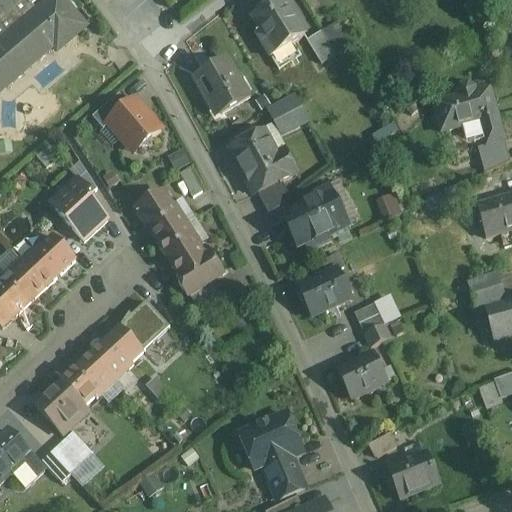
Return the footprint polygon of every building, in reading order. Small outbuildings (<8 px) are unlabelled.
[(0,0),(0,29),(7,38),(0,43),(0,92),(54,48),(58,52),(87,29),(61,0),(52,0),(37,13),(31,7),(39,0),(0,0)] [(282,2),(253,20),(262,34),(258,37),(272,60),(306,39),(282,2)] [(347,51),(333,28),(321,35),(336,58),(347,51)] [(336,58),(321,35),(307,43),(321,66),(336,58)] [(229,62),(194,82),(206,102),(211,99),(222,116),(251,100),(229,62)] [(490,91),(476,95),(475,91),(468,87),(461,89),(458,95),(459,99),(435,106),(442,135),(463,129),(466,140),(475,145),(485,142),(487,149),(505,144),(490,91)] [(120,97),(93,120),(103,132),(109,127),(109,126),(130,108),(120,97)] [(295,99),(268,113),(276,129),(303,114),(295,99)] [(153,140),(161,133),(136,103),(130,108),(109,126),(109,127),(134,156),(142,149),(152,150),(153,140)] [(278,159),(265,135),(231,152),(255,198),(258,196),(282,184),(296,176),(285,155),(278,159)] [(178,172),(193,165),(186,150),(171,157),(178,172)] [(205,193),(192,170),(181,177),(194,200),(205,193)] [(511,178),(488,185),(489,185),(493,199),(492,199),(492,200),(511,194),(511,178)] [(282,184),(258,196),(269,216),(291,201),(282,184)] [(51,206),(84,243),(108,222),(75,185),(51,206)] [(317,202),(292,214),(298,228),(289,232),(298,250),(306,246),(310,254),(330,245),(327,239),(348,229),(330,190),(315,197),(317,202)] [(164,195),(137,213),(158,246),(188,227),(175,207),(173,208),(164,195)] [(394,198),(377,204),(383,222),(401,216),(394,198)] [(511,200),(477,210),(486,241),(511,233),(511,200)] [(283,207),(265,220),(271,232),(290,222),(283,207)] [(188,227),(158,246),(157,246),(177,279),(179,282),(179,287),(183,294),(187,295),(190,298),(213,284),(223,277),(210,258),(206,260),(199,249),(201,248),(188,227)] [(75,264),(53,240),(42,251),(40,249),(22,265),(46,292),(75,264)] [(339,258),(324,265),(329,276),(338,272),(339,272),(344,270),(339,258)] [(22,265),(5,282),(6,284),(0,289),(0,328),(3,332),(17,319),(17,318),(46,292),(22,265)] [(329,276),(298,291),(312,321),(352,302),(339,272),(338,272),(329,276)] [(498,278),(488,281),(472,289),(478,312),(505,303),(498,278)] [(225,303),(213,284),(190,298),(202,317),(225,303)] [(505,308),(488,313),(497,344),(511,339),(511,305),(505,308)] [(170,331),(147,306),(120,330),(144,356),(170,331)] [(385,328),(375,307),(355,316),(365,338),(385,328)] [(385,328),(365,338),(371,351),(391,342),(385,328)] [(144,356),(120,330),(91,358),(115,384),(134,368),(132,366),(144,356)] [(374,357),(338,374),(352,403),(388,386),(374,357)] [(115,384),(91,358),(62,385),(84,409),(96,399),(98,401),(115,384)] [(511,376),(494,383),(495,386),(501,402),(511,398),(511,376)] [(161,379),(151,387),(166,403),(175,395),(161,379)] [(62,384),(36,408),(64,439),(89,415),(84,409),(62,385),(62,384)] [(495,386),(479,392),(487,413),(503,407),(501,402),(495,386)] [(286,417),(239,437),(255,473),(302,453),(286,417)] [(33,461),(8,434),(0,441),(0,488),(12,477),(14,479),(33,461)] [(74,435),(51,457),(71,479),(94,457),(74,435)] [(397,450),(390,437),(370,448),(377,461),(397,450)] [(439,487),(426,456),(403,465),(404,467),(390,473),(402,502),(439,487)] [(71,479),(51,457),(42,465),(62,487),(71,479)] [(292,459),(264,471),(277,503),(306,491),(292,459)] [(303,511),(298,500),(272,511),(303,511)]
